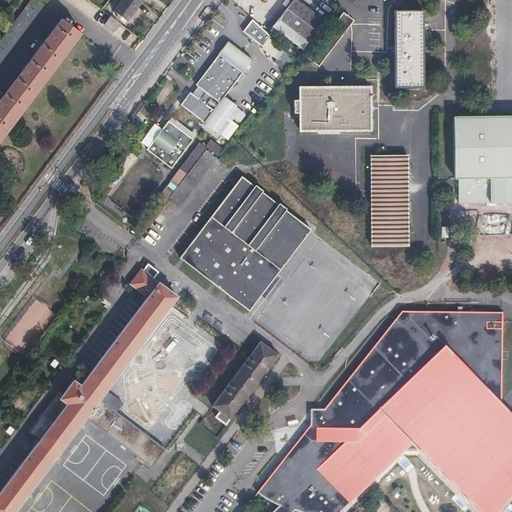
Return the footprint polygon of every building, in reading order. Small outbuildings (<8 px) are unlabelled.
[(38,0),(31,0),(0,41),(0,64),(45,5),(38,0)] [(141,0),(121,0),(114,10),(126,20),(141,0)] [(303,37),(309,41),(324,21),(297,0),(291,0),(272,26),(297,45),(303,37)] [(423,86),(422,11),(396,10),(396,86),(423,86)] [(343,12),(308,58),(319,66),(354,20),(343,12)] [(112,31),(118,23),(110,16),(104,25),(112,31)] [(62,18),(0,101),(0,139),(81,33),(62,18)] [(258,25),(253,20),(244,31),(250,36),(258,25)] [(250,36),(263,46),(271,37),(258,25),(250,36)] [(271,37),(263,46),(267,49),(275,40),(271,37)] [(198,86),(207,93),(239,50),(231,44),(219,60),(198,86)] [(365,45),(354,46),(355,58),(366,58),(365,45)] [(274,64),(286,73),(297,60),(285,49),(274,64)] [(201,100),(191,112),(205,123),(252,61),(239,50),(207,93),(201,100)] [(252,61),(205,123),(219,133),(219,132),(228,120),(239,107),(228,98),(254,63),(252,61)] [(301,86),(300,130),(371,129),(371,86),(301,86)] [(183,106),(191,112),(201,100),(192,94),(183,106)] [(511,119),(453,121),(453,178),(457,178),(457,205),(462,205),(462,208),(511,207),(511,119)] [(219,132),(230,141),(240,129),(228,120),(219,132)] [(149,151),(157,157),(179,129),(171,122),(164,130),(155,142),(149,151)] [(148,137),(155,142),(164,130),(157,125),(148,137)] [(179,129),(157,157),(170,168),(192,139),(179,129)] [(192,139),(170,168),(173,170),(195,141),(192,139)] [(204,147),(218,156),(223,148),(209,139),(204,147)] [(206,149),(170,197),(180,205),(207,169),(217,157),(206,149)] [(371,155),(372,246),(408,245),(407,154),(371,155)] [(250,305),(261,290),(274,272),(284,259),(309,225),(241,174),(182,255),(250,305)] [(167,198),(172,190),(165,185),(160,194),(167,198)] [(0,493),(0,511),(14,511),(86,417),(152,467),(165,449),(117,413),(99,399),(106,390),(146,337),(177,296),(154,278),(159,272),(151,266),(150,268),(147,266),(144,271),(142,270),(132,284),(148,297),(115,341),(81,386),(74,380),(63,394),(60,392),(30,431),(41,440),(0,493)] [(274,272),(261,290),(265,293),(279,275),(274,272)] [(257,492),(244,511),(343,511),(405,452),(420,451),(481,511),(498,511),(511,498),(511,411),(501,400),(503,312),(402,312),(325,410),(311,409),(311,426),(257,492)] [(232,381),(214,406),(220,411),(217,416),(226,424),(250,391),(278,354),(262,342),(250,357),(232,381)] [(124,404),(106,390),(99,399),(117,413),(124,404)]
